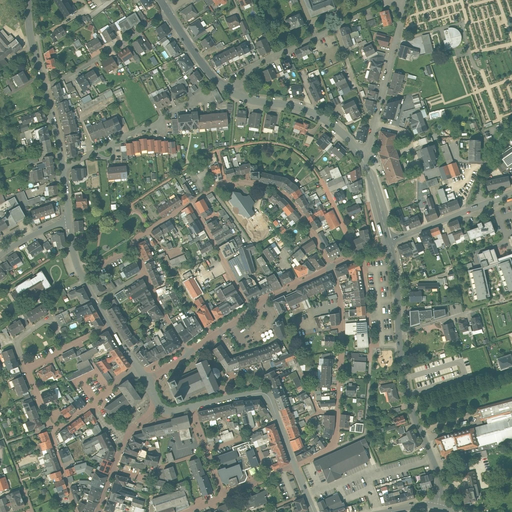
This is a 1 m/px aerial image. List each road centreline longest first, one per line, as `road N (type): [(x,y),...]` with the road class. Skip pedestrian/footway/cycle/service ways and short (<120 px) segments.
road 1 (residential): [(294,465),(327,451),(334,438),(342,324),(330,267)]
road 2 (residential): [(232,92),(246,70),(382,3),(403,7)]
road 3 (residential): [(330,267),(277,189),(225,181),(191,202)]
road 4 (tertiary): [(437,506),(439,477),(407,394),(399,343)]
road 5 (residential): [(61,168),(200,95),(205,101)]
road 6 (unclassified): [(191,405),(260,392),(294,465)]
road 7 (tertiary): [(360,154),(320,114),(232,92)]
road 8 (residential): [(43,88),(167,13)]
road 9 (residential): [(249,310),(191,202)]
